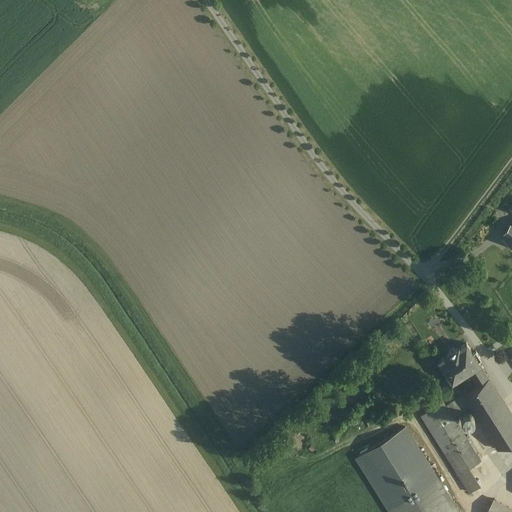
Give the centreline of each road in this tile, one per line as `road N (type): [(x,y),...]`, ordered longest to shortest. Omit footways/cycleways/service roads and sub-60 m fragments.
road 1 (unclassified): [(204,0),(334,183),(421,274)]
road 2 (track): [(94,0),(111,11),(0,128)]
road 3 (track): [(434,257),(511,152)]
